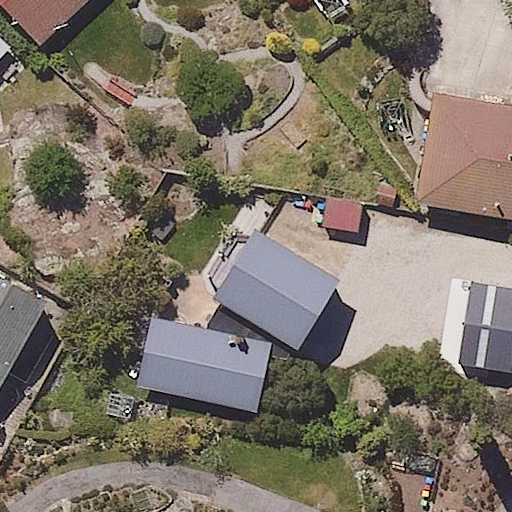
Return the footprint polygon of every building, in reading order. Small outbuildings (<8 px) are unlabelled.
[(1,0),(41,41),(83,0),(1,0)] [(0,60),(15,46),(0,31),(0,60)] [(511,91),(430,81),(415,201),(511,213),(511,91)] [(346,267),(258,213),(216,283),(304,336),(346,267)] [(0,381),(51,286),(0,260),(0,381)] [(257,407),(273,335),(159,309),(143,381),(257,407)]
